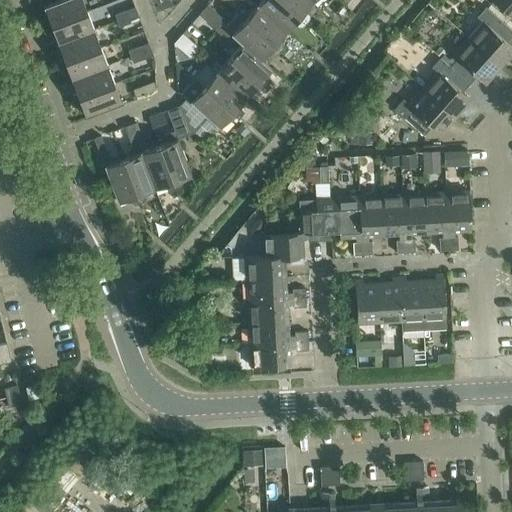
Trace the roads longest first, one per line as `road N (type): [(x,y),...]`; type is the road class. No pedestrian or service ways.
road 1 (tertiary): [(0,23),(140,380),(174,405),(329,399)]
road 2 (residential): [(511,109),(495,130),(498,231),(486,259),(491,391)]
road 3 (residential): [(295,459),(491,450)]
road 4 (tertiary): [(329,399),(491,391)]
road 5 (residential): [(329,399),(321,267)]
